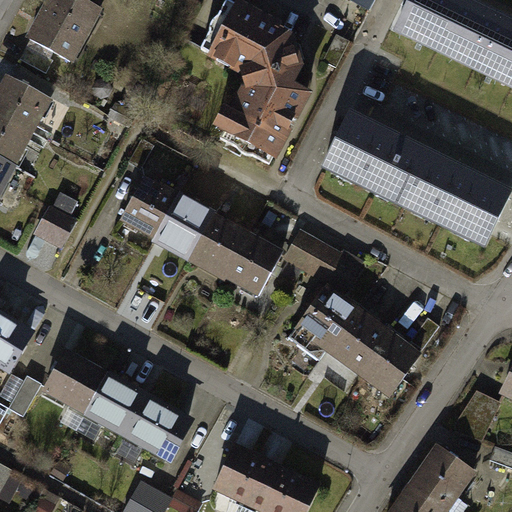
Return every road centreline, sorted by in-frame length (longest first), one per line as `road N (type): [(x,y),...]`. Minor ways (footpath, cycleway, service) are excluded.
road 1 (residential): [(386,475),(0,261)]
road 2 (residential): [(386,475),(505,304)]
